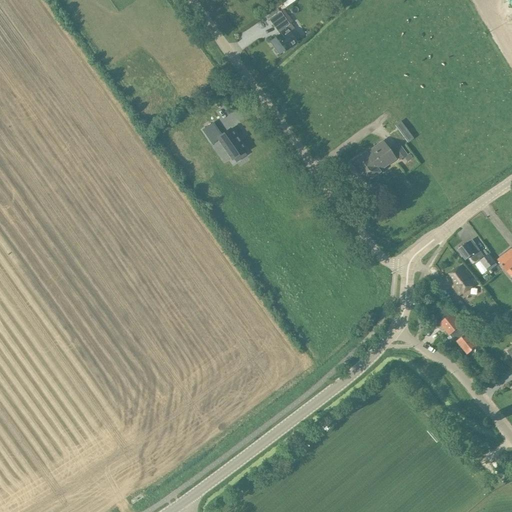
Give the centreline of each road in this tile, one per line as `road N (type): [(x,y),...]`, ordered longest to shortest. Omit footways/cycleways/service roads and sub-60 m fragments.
road 1 (unclassified): [(407,267),(378,255),(185,0)]
road 2 (tertiary): [(180,504),(353,373),(394,329)]
road 3 (residential): [(511,438),(456,369),(394,329)]
road 4 (tertiary): [(407,267),(511,182)]
